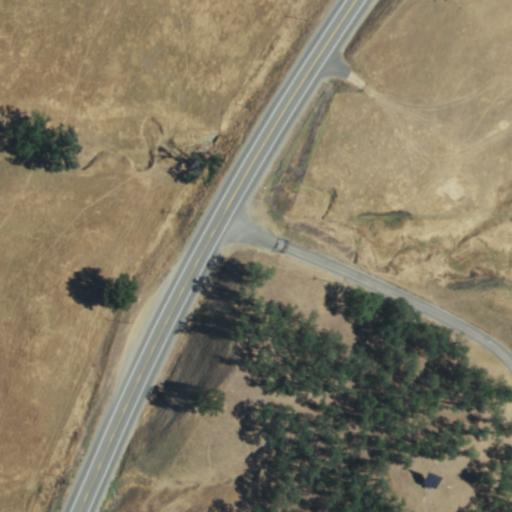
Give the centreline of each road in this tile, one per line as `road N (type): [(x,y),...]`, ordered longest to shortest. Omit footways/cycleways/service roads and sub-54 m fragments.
road 1 (residential): [(217,217),(452,322),(511,367)]
road 2 (primary): [(75,511),(217,217)]
road 3 (primary): [(217,217),(351,0)]
